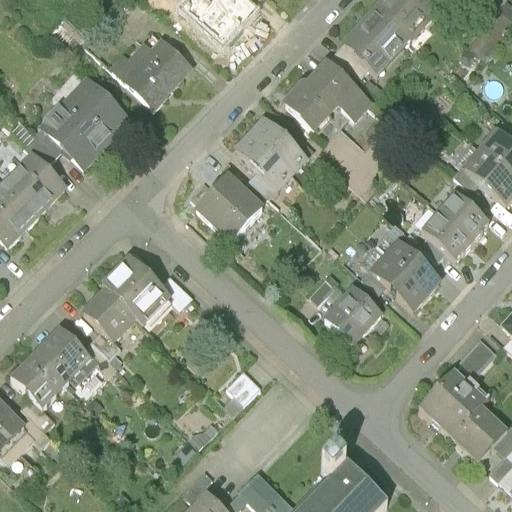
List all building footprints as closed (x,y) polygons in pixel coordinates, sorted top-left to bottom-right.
[(239,0),(215,0),(193,26),(223,53),(256,15),(239,0)] [(438,11),(425,0),(391,0),(374,18),(402,43),(405,46),(438,11)] [(511,12),(506,8),(483,36),(502,51),(511,38),(511,12)] [(374,18),(346,49),(345,50),(364,67),(362,69),(369,75),(371,77),(402,43),(374,18)] [(70,19),(60,30),(81,49),(91,38),(70,19)] [(501,52),(483,36),(467,53),(485,70),(501,52)] [(364,67),(345,50),(346,49),(333,63),(350,78),(358,86),(369,75),(362,69),(364,67)] [(163,50),(125,91),(154,118),(166,104),(163,101),(189,74),(163,50)] [(333,63),(324,72),(326,74),(327,73),(342,87),(350,78),(333,63)] [(326,74),(307,94),(305,93),(302,94),(285,112),(302,127),(301,128),(313,140),(329,122),(322,116),(331,106),(354,127),(368,111),(342,87),(327,73),(326,74)] [(91,96),(70,118),(64,112),(42,136),(63,156),(83,175),(127,128),(86,89),(85,91),(91,96)] [(511,137),(502,128),(492,139),(496,142),(497,141),(511,154),(511,137)] [(285,148),(265,129),(250,145),(291,182),(306,167),(285,148)] [(63,156),(42,136),(33,144),(55,165),(63,156)] [(314,158),(293,139),(285,148),(306,167),(314,158)] [(511,154),(497,141),(496,142),(480,160),(511,187),(511,154)] [(55,165),(33,144),(23,155),(31,163),(32,163),(45,176),(55,165)] [(291,182),(250,145),(236,160),(257,179),(277,198),(291,182)] [(511,205),(511,187),(480,160),(465,177),(464,179),(479,192),(504,214),(511,205)] [(45,176),(32,163),(31,163),(3,192),(36,224),(65,195),(45,176)] [(243,183),(228,169),(220,178),(227,183),(235,191),(243,183)] [(479,192),(464,179),(465,177),(462,175),(453,185),(468,198),(471,201),(479,192)] [(277,198),(257,179),(248,188),(269,207),(277,198)] [(235,191),(227,183),(213,198),(199,213),(196,216),(232,249),(262,216),(235,191)] [(204,190),(190,204),(199,213),(213,198),(204,190)] [(36,224),(3,192),(0,194),(0,247),(7,254),(36,224)] [(471,201),(468,198),(460,207),(478,223),(485,214),(471,201)] [(460,207),(454,202),(437,221),(472,251),(481,240),(480,240),(488,231),(478,223),(460,207)] [(472,251),(437,221),(420,240),(426,245),(445,262),(454,270),(461,262),(462,263),(472,251)] [(418,254),(403,240),(395,249),(398,252),(413,265),(421,257),(418,254)] [(445,262),(426,245),(418,254),(421,257),(436,271),(445,262)] [(413,265),(398,252),(385,266),(425,304),(439,290),(413,265)] [(158,295),(128,266),(101,293),(106,297),(135,326),(141,332),(167,306),(168,305),(158,295)] [(425,304),(385,266),(371,281),(386,294),(412,318),(425,304)] [(371,281),(369,278),(360,287),(378,303),(386,294),(371,281)] [(192,305),(169,284),(158,295),(168,305),(167,306),(179,318),(192,305)] [(325,287),(309,304),(318,312),(333,295),(325,287)] [(381,321),(354,296),(325,328),(347,349),(359,335),(364,340),(381,321)] [(135,326),(106,297),(83,320),(101,337),(113,349),(113,348),(135,326)] [(511,320),(502,331),(511,340),(511,320)] [(81,357),(59,335),(34,361),(65,392),(75,382),(80,387),(94,373),(89,368),(90,366),(81,357)] [(113,349),(101,337),(90,349),(108,367),(120,355),(113,348),(113,349)] [(480,346),(458,370),(474,384),(496,360),(480,346)] [(108,367),(90,349),(81,357),(90,366),(89,368),(94,373),(102,380),(111,370),(108,367)] [(65,392),(34,361),(10,385),(30,405),(41,416),(42,416),(65,392)] [(260,395),(243,378),(226,395),(243,412),(260,395)] [(466,390),(453,379),(419,416),(431,428),(430,429),(439,438),(440,436),(451,446),(476,419),(485,409),(475,399),(479,395),(469,387),(466,390)] [(53,427),(42,416),(41,416),(30,405),(20,415),(27,422),(43,438),(53,427)] [(19,431),(0,411),(0,463),(7,471),(32,445),(33,444),(19,431)] [(501,442),(476,419),(451,446),(478,470),(493,454),(503,443),(501,442)] [(43,438),(27,422),(19,431),(33,444),(32,445),(41,454),(50,445),(43,438)] [(511,456),(511,433),(511,432),(501,442),(503,443),(493,454),(504,465),(505,464),(511,456)] [(325,483),(296,511),(288,511),(257,481),(239,500),(244,506),(250,511),(386,511),(379,504),(389,493),(365,469),(354,480),(346,472),(345,474),(334,464),(320,478),(325,483)] [(504,465),(489,481),(498,489),(511,473),(511,469),(505,464),(504,465)] [(204,479),(189,494),(196,501),(211,487),(204,479)] [(196,501),(189,494),(182,500),(190,508),(196,501)] [(213,508),(206,501),(194,511),(220,511),(222,510),(217,505),(213,508)]
